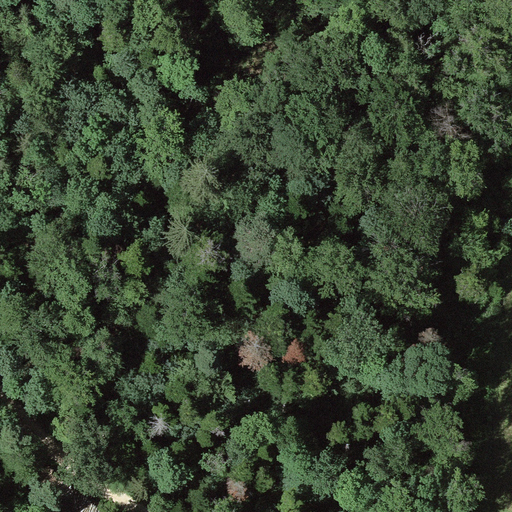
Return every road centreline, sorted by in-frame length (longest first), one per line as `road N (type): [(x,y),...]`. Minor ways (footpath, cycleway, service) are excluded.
road 1 (track): [(205,0),(194,53),(202,148),(179,250),(89,358),(11,405)]
road 2 (track): [(137,511),(64,461),(0,390)]
